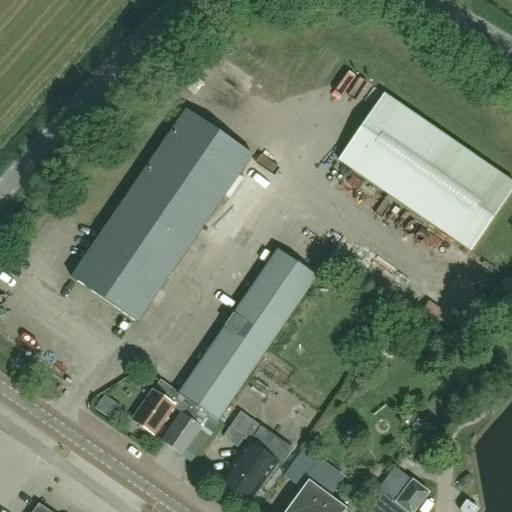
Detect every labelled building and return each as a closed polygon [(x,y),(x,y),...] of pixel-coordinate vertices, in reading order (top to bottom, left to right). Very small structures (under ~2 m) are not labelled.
[(197,91),(205,79),(182,64),(174,76),(197,91)] [(338,162),(470,253),(511,191),(511,184),(383,96),(338,162)] [(187,111),(97,241),(72,279),(137,324),(253,156),(187,111)] [(182,396),(174,408),(182,413),(162,442),(183,456),(210,417),(219,423),(317,278),(277,251),(179,394),(182,396)] [(299,314),(307,326),(321,317),(313,306),(299,314)] [(287,390),(276,362),(259,370),(270,397),(287,390)] [(154,436),(174,408),(182,396),(179,394),(161,381),(153,392),(152,392),(132,422),(154,436)] [(249,443),(261,427),(241,413),(230,430),(244,440),(249,443)] [(248,505),(257,492),(258,491),(248,484),(254,475),(250,473),(256,464),(255,463),(257,459),(259,460),(261,457),(255,452),(258,448),(250,443),(247,446),(219,486),(248,505)] [(299,488),(317,462),(302,451),(283,477),(299,488)] [(343,464),(322,463),(322,478),(342,479),(343,464)] [(286,511),(349,511),(308,482),(286,511)] [(406,511),(414,511),(429,494),(413,482),(395,503),(397,505),(406,511)] [(382,493),(366,511),(391,511),(397,505),(395,503),(382,493)] [(465,502),(459,511),(476,511),(478,510),(465,502)]
